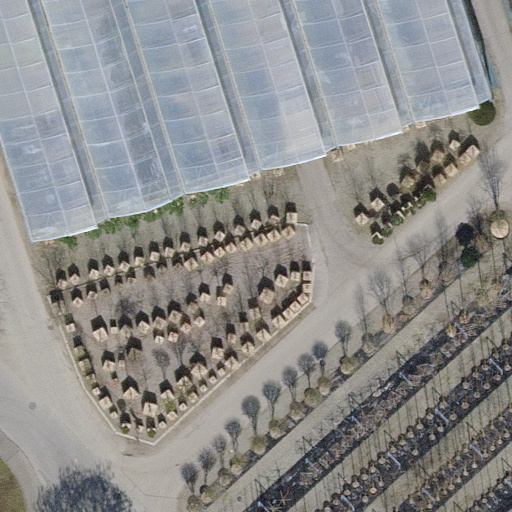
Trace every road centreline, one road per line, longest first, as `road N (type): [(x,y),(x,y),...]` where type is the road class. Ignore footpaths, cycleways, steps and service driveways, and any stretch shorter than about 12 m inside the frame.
road 1 (track): [(127,511),(511,160)]
road 2 (track): [(0,230),(55,442)]
road 3 (track): [(361,302),(511,447)]
road 4 (unclassified): [(122,511),(0,385)]
road 5 (track): [(251,400),(358,511)]
